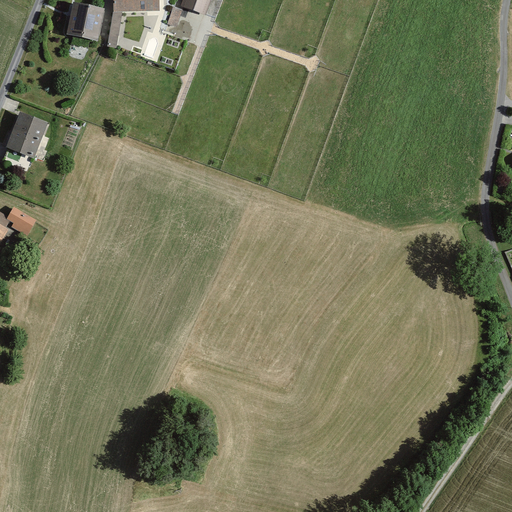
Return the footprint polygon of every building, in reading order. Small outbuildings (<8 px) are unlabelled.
[(159,15),(158,0),(113,0),(114,18),(159,15)] [(206,0),(186,0),(184,6),(202,12),(206,0)] [(98,7),(67,3),(62,35),(94,39),(98,7)] [(47,123),(19,113),(5,152),(32,162),(47,123)] [(0,214),(0,249),(9,235),(23,243),(37,220),(7,202),(0,214)]
